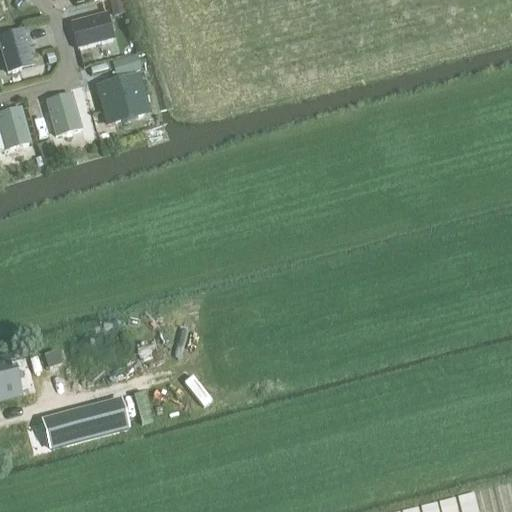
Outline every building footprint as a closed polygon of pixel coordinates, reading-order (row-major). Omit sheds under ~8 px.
[(122,0),(111,3),(114,17),(125,14),(122,0)] [(77,52),(114,42),(107,16),(70,25),(77,52)] [(0,50),(7,76),(34,68),(24,32),(0,38),(0,50)] [(54,55),(47,57),(49,66),(57,64),(54,55)] [(137,58),(114,64),(118,79),(141,72),(137,58)] [(99,89),(108,126),(147,116),(137,79),(99,89)] [(46,104),(56,140),(82,133),(72,96),(46,104)] [(0,152),(4,151),(5,154),(31,147),(21,110),(0,116),(0,152)] [(53,145),(40,149),(44,163),(57,159),(53,145)] [(57,354),(44,358),(49,372),(62,367),(57,354)] [(0,402),(18,398),(12,377),(15,376),(14,372),(11,373),(9,363),(0,365),(0,402)] [(96,408),(19,428),(27,456),(104,437),(96,408)]
